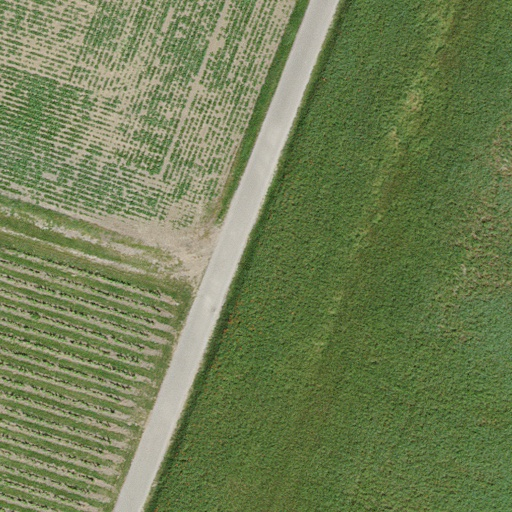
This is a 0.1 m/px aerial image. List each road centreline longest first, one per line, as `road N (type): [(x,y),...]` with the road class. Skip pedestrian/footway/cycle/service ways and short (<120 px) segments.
road 1 (unclassified): [(325,0),(127,511)]
road 2 (track): [(0,221),(214,287)]
